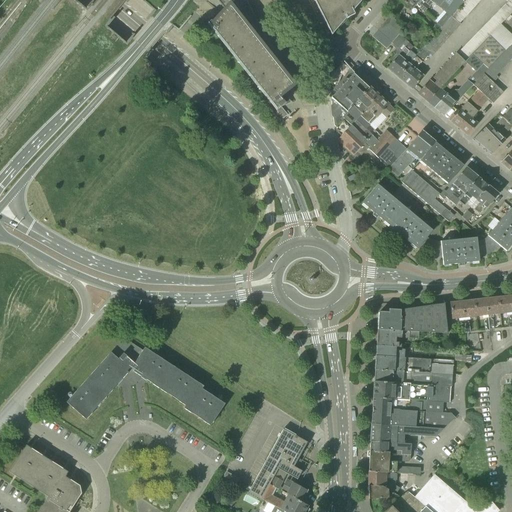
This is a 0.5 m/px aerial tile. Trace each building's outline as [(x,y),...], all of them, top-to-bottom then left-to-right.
[(246,0),(233,0),(230,3),(212,23),(210,21),(207,24),(267,100),(282,119),(287,115),(281,107),(288,101),(283,94),(293,85),(279,67),(246,0)] [(313,0),(331,36),(332,35),(345,19),(354,15),(352,11),(362,0),(313,0)] [(420,0),(400,0),(412,10),(420,0)] [(446,13),(444,16),(437,23),(442,27),(443,26),(443,25),(443,24),(446,21),(447,19),(454,11),(462,2),(459,0),(434,0),(433,2),(440,8),(446,13)] [(472,0),(466,0),(465,1),(473,8),(477,4),(472,0)] [(465,1),(462,5),(470,12),(473,8),(465,1)] [(424,3),(419,8),(424,13),(429,7),(424,3)] [(462,5),(458,9),(466,16),(470,12),(462,5)] [(500,10),(509,18),(511,14),(511,13),(504,6),(500,10)] [(458,9),(455,13),(463,20),(466,16),(458,9)] [(497,13),(505,22),(509,18),(500,10),(497,13)] [(455,13),(451,17),(459,24),(463,20),(455,13)] [(493,17),(501,25),(505,22),(497,13),(493,17)] [(386,21),(400,33),(404,28),(390,16),(386,21)] [(448,20),(447,19),(446,21),(456,29),(460,25),(459,24),(451,17),(448,20)] [(498,29),(501,26),(501,25),(493,17),(489,21),(498,29)] [(400,33),(386,21),(382,26),(396,38),(399,35),(400,33)] [(446,21),(443,24),(443,25),(443,26),(452,34),(456,29),(446,21)] [(486,25),(494,33),(498,29),(489,21),(486,25)] [(441,27),(437,24),(432,29),(436,32),(441,27)] [(482,29),(491,37),(494,33),(486,25),(482,29)] [(396,38),(382,26),(377,31),(391,43),(396,38)] [(511,44),(511,36),(501,26),(498,29),(494,33),(491,37),(487,41),(483,44),(480,48),(476,52),(473,56),(482,64),(476,72),(468,80),(467,80),(458,89),(459,90),(452,91),(447,96),(440,90),(428,102),(444,116),(472,86),(480,78),(489,69),(493,64),(498,60),(502,55),(506,51),(511,46),(511,44)] [(443,26),(442,27),(439,30),(448,38),(452,34),(443,26)] [(478,32),(487,41),(491,37),(482,29),(478,32)] [(439,30),(435,35),(444,43),(448,38),(439,30)] [(475,36),(483,44),(487,41),(478,32),(475,36)] [(405,40),(399,35),(396,38),(391,43),(398,48),(405,40)] [(435,35),(431,39),(440,47),(444,43),(435,35)] [(471,40),(480,48),(483,44),(475,36),(471,40)] [(431,39),(427,44),(436,52),(440,47),(431,39)] [(467,44),(476,52),(480,48),(471,40),(467,44)] [(423,48),(429,54),(432,56),(436,52),(427,44),(423,48)] [(473,56),(476,52),(467,44),(464,47),(473,56)] [(460,51),(469,60),(473,56),(464,47),(460,51)] [(409,52),(405,48),(398,56),(395,54),(391,59),(393,61),(387,69),(398,78),(409,65),(403,59),(409,52)] [(398,78),(412,90),(424,76),(415,69),(421,62),(422,62),(429,54),(423,48),(409,65),(398,78)] [(456,55),(465,64),(469,60),(460,51),(456,55)] [(511,58),(511,56),(506,51),(502,55),(509,62),(511,58)] [(443,87),(465,64),(456,55),(455,54),(433,78),(436,81),(443,87)] [(509,62),(502,55),(498,60),(505,67),(509,62)] [(505,67),(498,60),(493,64),(500,71),(505,67)] [(500,71),(493,64),(489,69),(496,76),(500,71)] [(480,78),(489,87),(498,78),(496,76),(489,69),(480,78)] [(340,122),(353,107),(365,94),(364,93),(369,89),(352,71),(334,90),(333,89),(333,90),(336,93),(331,99),(332,100),(332,101),(334,116),(340,122)] [(428,102),(440,90),(443,87),(436,81),(434,84),(429,80),(418,94),(428,102)] [(353,107),(362,115),(379,95),(370,87),(369,89),(364,93),(365,94),(353,107)] [(479,91),(471,99),(475,103),(472,107),(473,108),(457,127),(468,136),(478,123),(472,119),(481,109),(489,99),(479,91)] [(379,95),(362,115),(360,116),(370,125),(376,119),(382,113),(386,117),(393,110),(389,106),(389,105),(379,95)] [(458,112),(456,110),(448,119),(451,121),(457,127),(473,108),(472,107),(467,103),(466,102),(458,112)] [(362,115),(353,107),(340,122),(335,127),(339,131),(336,134),(340,137),(337,140),(357,159),(367,149),(388,169),(398,158),(387,147),(389,145),(381,137),(375,144),(369,139),(373,136),(366,129),(370,125),(360,116),(362,115)] [(503,117),(508,122),(511,125),(511,123),(511,111),(510,110),(503,117)] [(488,125),(472,140),(482,147),(508,122),(503,117),(492,129),(488,125)] [(508,122),(482,147),(491,154),(506,141),(502,137),(511,127),(511,126),(511,125),(508,122)] [(387,147),(398,158),(406,149),(401,145),(397,149),(392,144),(396,140),(386,130),(381,137),(389,145),(387,147)] [(419,161),(435,142),(434,142),(435,141),(433,139),(432,140),(433,139),(431,137),(430,139),(430,138),(431,137),(429,136),(428,137),(428,136),(428,135),(427,134),(426,135),(421,131),(406,149),(398,158),(388,169),(398,178),(409,166),(412,169),(419,161)] [(511,167),(511,134),(510,137),(511,139),(511,149),(500,163),(509,170),(511,167)] [(435,142),(419,161),(448,184),(463,166),(451,156),(453,154),(448,150),(447,152),(435,142)] [(466,168),(465,167),(452,184),(446,192),(444,190),(439,196),(443,199),(447,194),(450,197),(451,198),(472,172),(469,170),(469,169),(467,167),(466,168)] [(439,194),(411,170),(401,182),(449,222),(454,216),(450,212),(434,199),(439,194)] [(457,203),(459,201),(478,178),(474,175),(476,173),(473,172),(472,173),(472,172),(451,198),(457,203)] [(478,178),(459,201),(464,206),(472,196),(476,200),(488,186),(485,184),(486,183),(484,181),(483,182),(481,180),(482,179),(480,177),(479,179),(478,178)] [(378,217),(389,226),(405,208),(377,185),(362,203),(373,213),(372,215),(376,219),(378,217)] [(488,186),(476,200),(480,203),(475,209),(480,213),(482,210),(484,211),(498,194),(497,194),(498,192),(496,190),(495,192),(488,186)] [(432,231),(405,208),(389,226),(401,236),(399,238),(404,241),(405,240),(417,249),(418,248),(427,238),(432,231)] [(511,209),(511,208),(487,236),(498,245),(506,252),(511,244),(511,209)] [(467,211),(463,217),(468,221),(472,215),(467,211)] [(498,245),(487,236),(485,239),(483,240),(490,253),(494,252),(498,245)] [(429,240),(427,238),(418,248),(424,254),(429,255),(433,241),(429,240)] [(479,256),(477,242),(477,238),(441,242),(442,256),(443,266),(458,264),(459,266),(464,266),(464,263),(479,262),(479,256)] [(487,255),(490,253),(483,240),(480,241),(477,242),(479,256),(487,255)] [(437,242),(433,241),(429,255),(434,257),(442,256),(441,242),(437,242)] [(500,314),(510,313),(511,313),(511,295),(498,298),(500,314)] [(476,317),(487,316),(489,316),(500,314),(498,298),(474,300),(476,317)] [(452,320),(462,319),(466,318),(476,317),(474,300),(450,303),(452,320)] [(444,304),(400,310),(388,310),(388,313),(380,312),(378,314),(377,330),(409,332),(419,333),(428,333),(435,333),(447,334),(444,304)] [(377,330),(376,346),(395,347),(400,348),(401,343),(396,343),(396,338),(418,339),(419,333),(409,332),(377,330)] [(86,420),(117,385),(128,373),(133,372),(185,406),(183,409),(210,426),(225,404),(202,389),(204,387),(145,348),(143,351),(123,338),(66,403),(86,420)] [(376,346),(375,357),(404,358),(404,355),(404,351),(400,350),(400,352),(395,352),(395,347),(376,346)] [(404,358),(375,357),(374,369),(452,375),(453,362),(417,359),(404,358)] [(374,382),(450,387),(451,387),(452,375),(374,369),(374,382)] [(372,399),(443,403),(448,403),(450,387),(374,382),(372,399)] [(372,399),(372,409),(371,425),(442,429),(454,417),(451,414),(442,413),(443,403),(372,399)] [(371,425),(370,440),(367,472),(394,473),(395,462),(407,462),(408,462),(409,461),(410,460),(410,456),(411,444),(404,443),(404,435),(434,437),(442,429),(371,425)] [(248,493),(258,498),(266,483),(268,485),(273,476),(283,481),(287,475),(297,480),(302,471),(294,467),(307,442),(283,429),(248,493)] [(80,486),(68,479),(65,477),(68,472),(26,446),(10,470),(52,496),(42,511),(69,511),(81,494),(80,486)] [(396,474),(396,473),(394,473),(367,472),(368,485),(381,486),(395,494),(399,488),(395,486),(395,481),(396,481),(397,474),(396,474)] [(477,511),(475,511),(434,474),(415,497),(425,506),(431,511),(497,511),(499,511),(491,501),(477,511)] [(268,485),(276,489),(276,488),(287,495),(304,503),(307,498),(304,497),(308,490),(287,480),(282,488),(280,486),(283,481),(273,476),(268,485)] [(276,489),(268,485),(266,483),(258,498),(274,506),(284,511),(308,511),(310,510),(305,506),(306,504),(304,503),(287,495),(284,502),(272,495),(274,491),(275,491),(276,489)] [(400,497),(395,494),(381,486),(368,485),(369,500),(400,497)] [(216,488),(209,500),(217,504),(224,492),(216,488)] [(419,511),(425,506),(415,497),(408,491),(401,497),(384,511),(419,511)]
